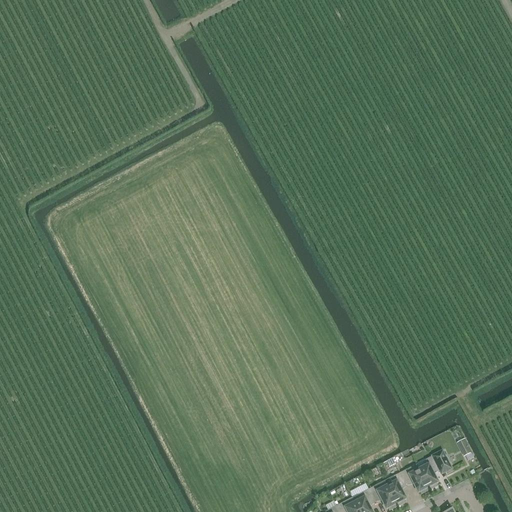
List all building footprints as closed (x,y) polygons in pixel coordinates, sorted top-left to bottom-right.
[(465,456),(471,453),(468,446),(462,449),(465,456)] [(419,471),(430,491),(429,490),(437,487),(436,484),(438,483),(432,472),(438,469),(441,475),(445,473),(446,476),(447,476),(446,475),(452,472),(448,464),(450,463),(447,456),(445,457),(442,452),(426,460),(428,466),(419,470),(419,471)] [(416,465),(400,474),(406,486),(413,482),(418,493),(420,493),(421,495),(429,491),(429,492),(430,491),(416,465)] [(406,486),(400,474),(389,479),(392,485),(387,487),(398,508),(397,507),(405,503),(404,501),(406,500),(400,489),(406,486)] [(375,487),(368,490),(374,502),(381,499),(386,510),(388,509),(389,511),(397,507),(397,508),(398,508),(387,487),(384,482),(375,487)] [(365,484),(350,491),(352,496),(368,490),(365,484)] [(374,502),(368,490),(352,498),(359,511),(371,511),(368,505),(374,502)] [(359,511),(352,498),(336,507),(339,511),(359,511)]
